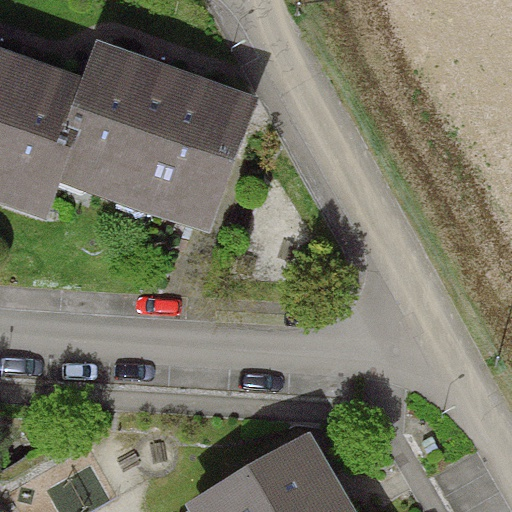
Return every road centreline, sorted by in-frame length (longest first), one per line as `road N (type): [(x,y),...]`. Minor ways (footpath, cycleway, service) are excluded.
road 1 (residential): [(438,347),(310,356),(0,333)]
road 2 (residential): [(438,347),(311,131),(263,0)]
road 3 (residential): [(511,473),(438,347)]
